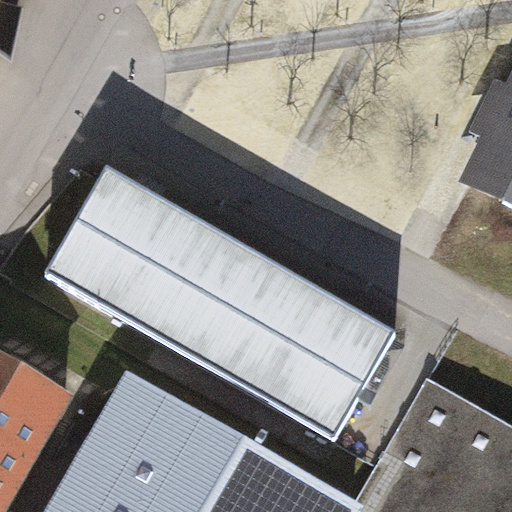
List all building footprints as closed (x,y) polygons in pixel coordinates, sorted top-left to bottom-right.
[(511,78),(462,185),(511,207),(511,78)] [(52,284),(338,441),(397,335),(111,177),(52,284)] [(0,344),(0,511),(12,511),(79,386),(0,344)] [(369,511),(372,509),(129,371),(48,511),(369,511)] [(511,511),(511,424),(430,379),(372,509),(369,511),(511,511)]
